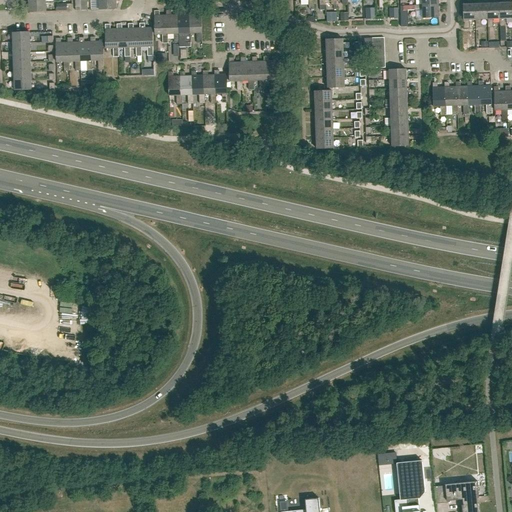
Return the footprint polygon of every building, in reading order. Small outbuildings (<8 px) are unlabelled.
[(116,0),(98,0),(99,10),(116,9),(116,0)] [(46,2),(29,2),(29,12),(46,11),(46,2)] [(511,18),(511,2),(500,3),(500,19),(499,19),(500,27),(505,27),(504,19),(511,18)] [(481,20),(488,19),(488,3),(476,4),(476,20),(476,28),(481,28),(481,20)] [(499,19),(500,19),(500,3),(488,3),(488,19),(488,27),(493,27),(493,19),(499,19)] [(371,16),(371,4),(362,4),(362,15),(371,16)] [(476,20),(476,4),(463,4),(464,28),(469,28),(469,20),(476,20)] [(422,5),(415,6),(415,10),(423,10),(423,18),(439,17),(438,5),(423,6),(422,5)] [(190,33),(196,33),(197,42),(202,42),(202,33),(201,14),(194,14),(194,9),(189,10),(189,14),(190,33)] [(178,15),(177,15),(171,15),(171,10),(166,10),(166,15),(167,34),(168,34),(174,34),(174,43),(180,43),(179,34),(178,34),(178,15)] [(189,14),(182,15),(182,10),(177,10),(177,15),(178,15),(178,34),(179,34),(185,34),(185,42),(191,42),(190,33),(189,14)] [(166,15),(159,15),(159,11),(154,11),(155,35),(162,34),(162,43),(168,43),(168,34),(167,34),(166,15)] [(327,13),(327,22),(337,21),(337,13),(327,13)] [(140,28),(139,28),(133,28),(133,23),(128,24),(128,28),(129,47),(130,47),(136,47),(136,56),(142,56),(141,47),(140,47),(140,28)] [(140,47),(141,47),(147,47),(147,56),(153,55),(153,47),(152,47),(152,27),(145,28),(145,23),(139,23),(139,28),(140,28),(140,47)] [(117,29),(110,29),(110,24),(105,25),(106,48),(113,48),(113,57),(119,57),(118,48),(117,29)] [(128,28),(122,28),(122,24),(117,24),(117,29),(118,48),(124,48),(125,56),(130,56),(130,47),(129,47),(128,28)] [(13,42),(30,42),(30,32),(16,32),(13,33),(13,42)] [(91,61),(91,42),(84,42),(84,37),(79,38),(80,42),(79,42),(80,61),(81,61),(87,61),(87,70),(93,70),(92,61),(91,61)] [(91,61),(92,61),(98,61),(99,69),(104,69),(103,60),(102,41),(96,42),(96,37),(90,37),(91,42),(91,61)] [(68,43),(61,43),(61,38),(56,38),(57,62),(64,62),(64,71),(70,70),(69,62),(68,43)] [(80,61),(79,42),(73,42),(73,38),(68,38),(68,43),(69,62),(75,61),(76,70),(81,70),(81,61),(80,61)] [(364,38),(365,50),(373,50),(373,44),(372,38),(364,38)] [(326,50),(343,49),(343,39),(326,40),(326,50)] [(13,52),(30,51),(30,42),(13,42),(13,52)] [(326,59),(344,58),(343,49),(326,50),(326,59)] [(14,61),(31,61),(30,51),(13,52),(14,61)] [(252,62),(246,62),(245,57),(240,58),(240,62),(241,62),(241,81),(242,81),(248,81),(248,90),(254,89),(254,81),(253,81),(252,62)] [(264,61),(263,61),(257,62),(257,57),(252,57),(252,62),(253,81),(254,81),(259,80),(259,89),(265,89),(265,80),(264,80),(264,61)] [(264,80),(265,80),(271,80),(271,89),(277,89),(276,80),(276,61),(268,61),(268,57),(263,57),(263,61),(264,61),(264,80)] [(241,62),(240,62),(234,62),(234,58),(229,58),(230,81),(237,81),(237,90),(242,90),(242,81),(241,81),(241,62)] [(327,68),(344,68),(344,58),(326,59),(327,68)] [(14,71),(31,70),(31,61),(14,61),(14,71)] [(327,78),(344,77),(344,68),(327,68),(327,78)] [(389,80),(407,79),(406,69),(389,70),(389,80)] [(14,80),(31,79),(31,70),(14,71),(14,80)] [(215,94),(216,94),(222,94),(222,103),(228,102),(227,93),(226,75),(219,75),(219,70),(214,70),(215,94)] [(192,76),(191,76),(185,76),(185,71),(180,72),(180,76),(181,95),(182,95),(187,95),(188,104),(193,104),(193,95),(192,95),(192,76)] [(203,75),(196,76),(196,71),(191,71),(191,76),(192,76),(192,95),(193,95),(199,94),(199,103),(205,103),(204,94),(203,75)] [(215,94),(214,75),(208,75),(208,71),(203,71),(203,75),(204,94),(210,94),(211,103),(216,103),(216,94),(215,94)] [(181,95),(180,76),(173,76),(173,72),(168,72),(169,95),(176,95),(176,104),(182,104),(182,95),(181,95)] [(344,77),(327,78),(327,88),(345,87),(344,77)] [(31,79),(14,80),(15,90),(32,89),(31,79)] [(390,89),(407,88),(407,79),(389,80),(390,89)] [(479,86),(472,86),(472,81),(467,82),(467,86),(468,86),(468,105),(469,105),(475,105),(475,114),(481,114),(480,105),(479,86)] [(480,105),(486,105),(487,114),(492,114),(491,86),(484,86),(483,81),(478,81),(479,86),(480,105)] [(456,87),(449,87),(449,82),(445,82),(445,87),(445,106),(446,106),(452,106),(452,115),(458,115),(458,106),(457,106),(456,87)] [(468,86),(467,86),(461,87),(461,82),(456,82),(456,87),(457,106),(458,106),(463,106),(464,115),(469,114),(469,105),(468,105),(468,86)] [(445,106),(445,87),(438,87),(437,83),(433,83),(434,107),(441,106),(441,115),(447,115),(446,106),(445,106)] [(507,110),(506,91),(505,91),(498,91),(498,87),(494,87),(495,110),(502,110),(502,119),(507,119),(507,110)] [(390,98),(407,98),(407,88),(390,89),(390,98)] [(315,101),(332,101),(332,91),(314,91),(315,101)] [(390,108),(408,107),(407,98),(390,98),(390,108)] [(315,111),(332,110),(332,101),(315,101),(315,111)] [(391,117),(408,117),(408,107),(390,108),(391,117)] [(315,120),(333,119),(332,110),(315,111),(315,120)] [(391,127),(408,126),(408,117),(391,117),(391,127)] [(316,129),(333,129),(333,119),(315,120),(316,129)] [(391,136),(409,135),(408,126),(391,127),(391,136)] [(316,139),(333,138),(333,129),(316,129),(316,139)] [(409,135),(391,136),(392,145),(392,146),(409,145),(409,135)] [(333,138),(316,139),(316,149),(334,148),(333,138)] [(379,465),(397,463),(396,453),(378,455),(379,465)] [(394,500),(395,511),(419,511),(419,505),(418,498),(420,498),(425,492),(422,460),(397,463),(400,500),(394,500)] [(477,498),(479,498),(477,481),(445,484),(445,486),(435,487),(437,503),(444,503),(443,501),(462,499),(463,505),(462,505),(462,511),(478,511),(478,503),(477,503),(477,498)] [(305,499),(306,509),(287,511),(286,511),(319,511),(320,508),(319,498),(305,499)]
